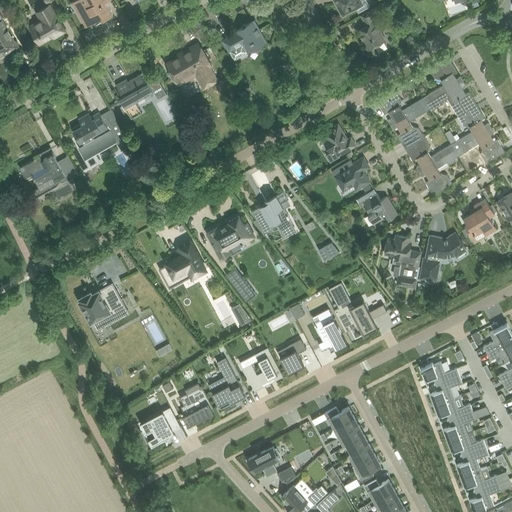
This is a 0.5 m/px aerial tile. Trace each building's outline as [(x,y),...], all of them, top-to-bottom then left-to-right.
[(10,34),(2,19),(11,14),(6,6),(2,0),(0,0),(0,55),(12,49),(12,47),(13,43),(15,42),(10,34)] [(76,0),(72,2),(81,18),(86,27),(95,21),(97,24),(114,14),(106,1),(108,0),(76,0)] [(336,0),(344,13),(361,4),(358,0),(336,0)] [(65,31),(60,22),(55,12),(54,13),(50,5),(38,12),(42,19),(30,26),(40,43),(53,35),(54,37),(65,31)] [(369,49),(375,45),(379,52),(388,47),(384,41),(385,40),(385,39),(383,41),(375,26),(381,23),(375,13),(374,14),(372,9),(361,15),(367,25),(358,31),(369,49)] [(224,40),(235,59),(266,42),(254,20),(246,25),(248,26),(224,40)] [(166,63),(171,72),(178,84),(196,74),(204,88),(218,81),(210,67),(212,65),(199,42),(177,55),(178,56),(166,63)] [(427,103),(464,80),(461,77),(460,76),(456,78),(453,72),(457,70),(449,57),(430,69),(435,78),(441,80),(444,84),(428,93),(423,97),(427,103)] [(127,79),(116,85),(123,96),(120,97),(124,104),(120,105),(129,120),(129,119),(131,117),(132,118),(142,112),(136,101),(162,86),(157,76),(146,83),(141,74),(128,81),(127,79)] [(477,104),(470,91),(466,94),(462,88),(466,86),(466,84),(464,80),(427,103),(431,109),(432,110),(444,103),(443,102),(448,98),(458,116),(477,104)] [(391,125),(423,105),(427,103),(423,97),(419,99),(403,109),(400,105),(402,98),(396,89),(377,101),(385,114),(389,111),(392,117),(389,119),(388,121),(391,125)] [(410,121),(426,111),(431,109),(427,103),(423,105),(391,125),(393,128),(395,129),(398,127),(401,132),(398,135),(405,147),(424,136),(419,128),(413,125),(410,121)] [(485,125),(481,119),(485,117),(477,104),(458,116),(463,125),(470,126),(473,131),(457,140),(450,129),(445,133),(452,144),(455,150),(460,147),(492,127),(490,123),(488,123),(485,125)] [(126,133),(112,111),(111,109),(101,115),(100,112),(88,119),(86,115),(79,119),(81,123),(73,128),(78,137),(78,138),(80,136),(83,142),(80,144),(81,146),(82,146),(82,147),(80,148),(85,156),(87,155),(87,156),(114,141),(113,140),(115,139),(118,137),(118,138),(126,133)] [(327,138),(323,140),(331,153),(327,155),(331,162),(339,157),(338,156),(357,145),(351,136),(348,139),(339,123),(330,128),(328,130),(330,134),(326,137),(327,138)] [(494,131),(492,127),(455,150),(459,155),(480,143),(482,147),(481,154),(487,163),(506,151),(498,138),(494,141),(490,135),(494,133),(494,131)] [(419,172),(451,152),(455,150),(452,144),(431,156),(428,151),(430,145),(424,136),(405,147),(413,161),(417,158),(420,164),(417,166),(417,168),(419,172)] [(279,155),(284,161),(292,155),(287,149),(279,155)] [(455,160),(454,158),(459,155),(455,150),(451,152),(419,172),(421,175),(423,176),(426,174),(430,179),(426,182),(434,195),(453,183),(447,174),(441,173),(438,168),(447,162),(449,164),(455,160)] [(23,172),(17,175),(23,185),(35,179),(39,186),(43,193),(57,185),(56,183),(67,177),(69,181),(80,174),(77,169),(66,176),(58,161),(53,153),(41,160),(39,156),(20,167),(23,172)] [(369,166),(364,157),(354,163),(352,160),(333,171),(344,190),(354,184),(357,189),(370,181),(363,170),(369,166)] [(277,225),(278,224),(282,230),(293,223),(281,202),(288,198),(284,190),(266,201),(268,205),(263,208),(261,205),(251,211),(257,218),(254,220),(265,233),(277,226),(277,225)] [(511,192),(498,200),(510,219),(511,217),(511,192)] [(398,213),(388,197),(387,195),(381,199),(377,193),(369,198),(364,201),(369,210),(372,208),(374,211),(368,215),(374,223),(384,217),(381,213),(385,211),(389,219),(398,213)] [(467,226),(462,229),(466,235),(471,232),(482,226),(486,234),(496,228),(490,217),(495,214),(491,207),(486,198),(475,205),(477,209),(465,217),(468,222),(466,224),(467,226)] [(208,232),(221,257),(231,252),(228,246),(240,239),(242,242),(255,235),(247,222),(244,224),(239,215),(230,220),(231,222),(219,229),(218,227),(208,232)] [(424,257),(420,278),(426,279),(427,282),(433,283),(439,279),(440,273),(438,271),(440,261),(437,258),(438,256),(441,257),(443,257),(446,256),(448,257),(451,257),(452,255),(455,255),(466,247),(456,233),(454,235),(452,234),(449,236),(450,237),(448,238),(444,239),(443,239),(443,237),(430,234),(426,258),(424,257)] [(410,250),(410,248),(412,242),(410,242),(411,237),(397,234),(396,239),(388,237),(385,253),(393,255),(392,262),(400,263),(401,265),(399,275),(397,276),(396,281),(398,283),(406,285),(409,283),(409,281),(414,282),(413,288),(414,288),(421,252),(410,250)] [(325,254),(325,253),(329,258),(340,249),(333,240),(322,249),(325,254)] [(207,269),(192,241),(178,248),(181,253),(166,261),(168,263),(160,268),(170,287),(183,280),(179,274),(189,268),(193,276),(207,269)] [(243,275),(233,283),(247,301),(257,293),(243,275)] [(342,281),(329,287),(329,288),(330,288),(339,306),(335,309),(346,331),(351,328),(360,323),(365,332),(365,333),(378,326),(373,317),(387,310),(384,303),(383,303),(383,304),(370,311),(364,299),(352,306),(340,283),(342,281)] [(119,296),(113,284),(92,295),(91,293),(81,298),(82,300),(81,301),(92,321),(104,314),(109,323),(128,313),(121,299),(118,301),(116,298),(119,296)] [(299,302),(290,306),(296,318),(305,313),(299,302)] [(329,307),(313,316),(319,326),(324,323),(331,336),(319,342),(322,349),(330,345),(331,347),(332,347),(331,345),(334,343),(336,348),(348,342),(335,318),(336,317),(335,317),(329,307)] [(249,315),(238,321),(241,326),(252,320),(249,315)] [(488,352),(511,339),(511,334),(511,335),(511,334),(511,330),(508,322),(490,332),(494,340),(484,345),(488,352)] [(292,350),(280,356),(289,373),(296,369),(305,364),(299,352),(307,348),(301,337),(288,344),(292,350)] [(502,354),(506,361),(511,357),(511,339),(488,352),(491,359),(502,354)] [(244,366),(243,366),(255,390),(264,386),(263,383),(274,377),(276,380),(284,375),(269,346),(267,347),(256,353),(265,370),(258,374),(252,363),(244,367),(244,366)] [(464,357),(460,349),(455,352),(459,360),(464,357)] [(225,375),(209,384),(221,407),(224,406),(246,394),(244,391),(226,356),(217,361),(225,375)] [(503,381),(511,375),(511,357),(506,361),(510,359),(511,362),(511,366),(499,374),(503,381)] [(434,383),(434,384),(460,374),(457,367),(445,371),(441,360),(434,363),(433,362),(421,368),(425,380),(434,377),(436,383),(434,383)] [(463,382),(460,374),(434,384),(435,384),(436,384),(439,390),(430,393),(434,404),(455,397),(451,386),(463,382)] [(511,375),(503,381),(506,388),(511,384),(511,375)] [(170,380),(163,384),(163,385),(164,384),(168,390),(166,391),(167,391),(174,387),(173,388),(169,381),(171,381),(170,380)] [(475,382),(468,385),(471,391),(477,387),(475,382)] [(187,392),(180,396),(184,404),(181,405),(185,413),(183,415),(189,425),(215,412),(213,409),(215,409),(202,384),(201,385),(202,387),(188,394),(187,392)] [(477,387),(471,391),(473,397),(480,393),(477,387)] [(458,407),(455,397),(434,404),(438,415),(447,412),(449,418),(447,419),(448,419),(473,410),(470,402),(458,407)] [(162,410),(137,424),(141,432),(145,430),(146,431),(152,444),(153,444),(170,435),(175,432),(174,429),(181,426),(171,406),(162,410)] [(333,427),(355,416),(349,406),(340,411),(337,406),(325,412),(333,427)] [(476,417),(473,410),(448,419),(448,420),(449,419),(452,425),(443,428),(447,440),(468,432),(464,422),(476,417)] [(339,437),(360,425),(355,416),(333,427),(339,437)] [(490,417),(484,420),(486,425),(489,424),(493,422),(490,417)] [(496,428),(493,422),(489,424),(486,425),(489,432),(496,428)] [(344,446),(365,435),(360,425),(339,437),(344,446)] [(472,443),(468,432),(447,440),(452,451),(460,448),(462,454),(461,455),(486,446),(484,438),(472,443)] [(349,456),(370,444),(365,435),(344,446),(344,447),(348,444),(353,453),(349,455),(349,456)] [(354,465),(376,453),(370,444),(349,456),(354,465)] [(275,449),(273,445),(248,459),(252,467),(254,467),(255,470),(263,465),(268,474),(277,470),(272,461),(280,457),(279,456),(281,456),(277,448),(275,449)] [(489,453),(486,446),(461,455),(461,456),(463,455),(465,461),(457,464),(461,475),(481,468),(477,457),(489,453)] [(372,469),(381,463),(376,453),(354,465),(363,480),(375,474),(372,469)] [(499,461),(502,460),(506,458),(503,453),(497,456),(499,461)] [(287,467),(278,472),(285,485),(297,474),(295,471),(294,472),(291,466),(287,468),(287,467)] [(485,478),(481,468),(461,475),(465,487),(473,483),(476,490),(474,490),(474,491),(500,481),(497,474),(485,478)] [(338,473),(332,478),(337,483),(341,479),(338,473)] [(358,477),(346,484),(349,490),(361,483),(358,477)] [(373,500),(395,488),(389,478),(380,483),(377,478),(365,485),(373,500)] [(502,489),(500,481),(474,491),(476,490),(478,497),(470,500),(474,511),(494,504),(490,493),(502,489)] [(296,511),(299,508),(301,511),(304,511),(328,491),(322,485),(318,488),(317,487),(308,495),(297,483),(295,485),(294,484),(282,496),(287,502),(286,503),(293,511),(295,510),(296,511)] [(379,509),(400,498),(395,488),(373,500),(379,509)] [(331,511),(327,508),(339,497),(333,490),(317,505),(323,511),(331,511)] [(385,511),(396,511),(405,507),(400,498),(379,509),(379,510),(383,507),(385,511)]
